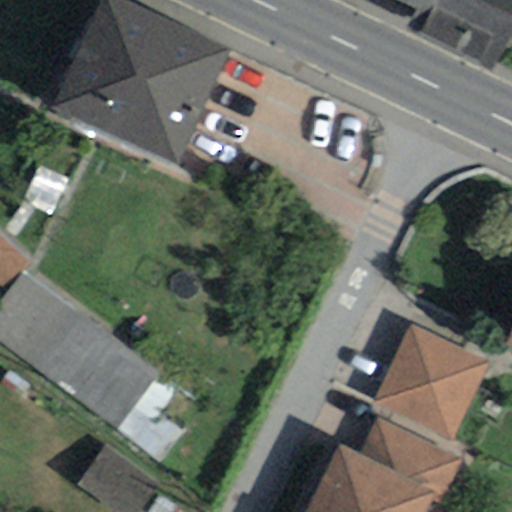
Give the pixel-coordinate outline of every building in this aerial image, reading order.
[(430,0),(496,32),(511,0),(430,0)] [(109,2),(64,103),(181,155),(226,53),(109,2)] [(0,233),(0,283),(3,287),(28,262),(0,233)] [(31,283),(0,325),(0,330),(115,412),(148,366),(31,283)] [(476,360),(417,332),(385,398),(444,426),(476,360)] [(128,511),(144,511),(164,482),(113,447),(88,484),(128,511)] [(337,450),(306,511),(425,511),(433,496),(337,450)]
